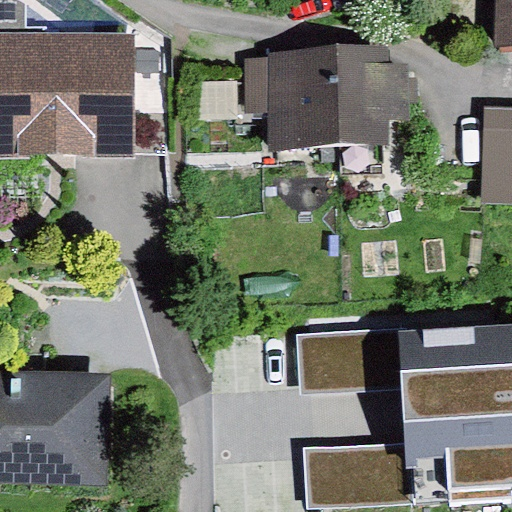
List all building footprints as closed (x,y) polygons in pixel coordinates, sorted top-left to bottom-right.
[(10,0),(0,0),(0,169),(140,170),(140,34),(24,34),(24,8),(10,0)] [(511,0),(499,0),(497,52),(511,52),(511,0)] [(389,54),(331,56),(337,153),(389,152),(388,126),(408,125),(407,106),(419,105),(417,81),(408,82),(407,66),(390,67),(389,54)] [(331,56),(243,61),(246,117),(267,116),(269,157),(337,153),(331,56)] [(511,112),(489,112),(485,207),(511,207),(511,112)] [(511,320),(385,328),(394,483),(453,480),(454,503),(511,499),(511,320)] [(0,490),(115,493),(118,376),(0,373),(0,490)]
